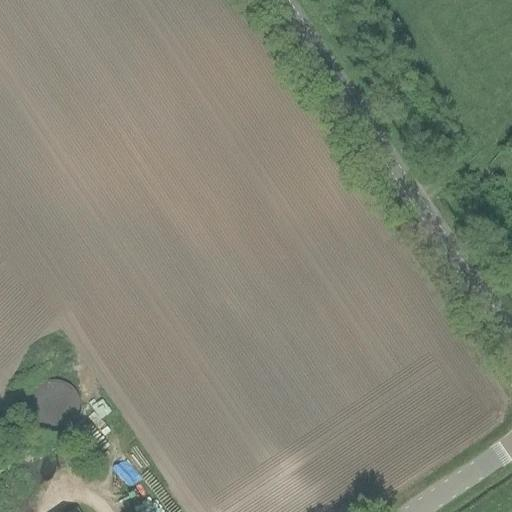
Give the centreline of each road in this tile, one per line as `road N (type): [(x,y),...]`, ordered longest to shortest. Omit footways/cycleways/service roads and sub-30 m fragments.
road 1 (tertiary): [(511,348),(281,0)]
road 2 (unclassified): [(412,511),(511,444)]
